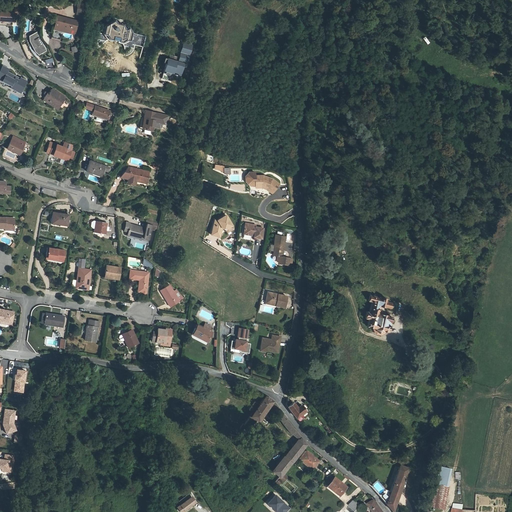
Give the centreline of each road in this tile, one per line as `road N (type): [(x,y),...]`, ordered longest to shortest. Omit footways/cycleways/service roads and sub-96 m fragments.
road 1 (residential): [(272,394),(193,367),(19,355)]
road 2 (unclassified): [(298,192),(298,125),(333,0)]
road 3 (residential): [(384,511),(364,485),(329,464),(272,394)]
road 4 (residential): [(25,301),(148,315)]
road 5 (residential): [(111,97),(76,90),(0,49)]
road 6 (residential): [(0,166),(113,212)]
